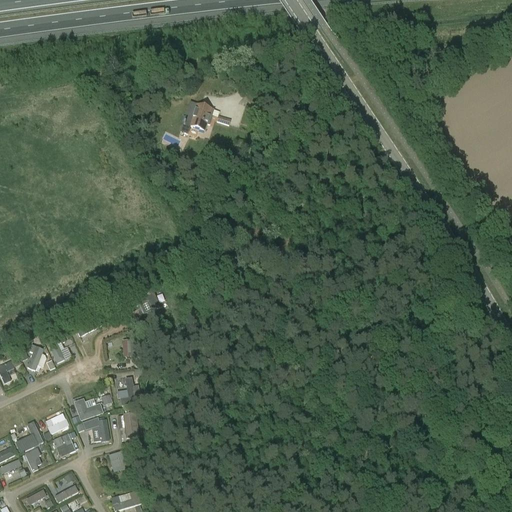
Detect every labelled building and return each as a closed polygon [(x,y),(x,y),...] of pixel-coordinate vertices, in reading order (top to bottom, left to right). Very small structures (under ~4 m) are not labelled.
[(259,76),(255,73),(251,78),(244,89),(250,94),(258,83),(255,81),(259,76)] [(180,135),(188,137),(190,128),(205,133),(207,126),(209,126),(213,111),(190,104),(183,126),(182,126),(180,135)] [(229,127),(230,122),(218,118),(216,123),(229,127)] [(152,292),(129,303),(132,310),(148,302),(152,312),(160,309),(152,292)] [(101,328),(97,320),(76,331),(80,339),(101,328)] [(129,333),(131,358),(142,358),(139,332),(129,333)] [(65,362),(55,342),(47,346),(57,366),(65,362)] [(27,370),(35,373),(44,352),(32,347),(29,354),(33,355),(27,370)] [(48,371),(54,369),(50,362),(45,364),(48,371)] [(0,368),(0,377),(4,387),(11,383),(7,374),(14,371),(11,364),(0,368)] [(133,380),(125,381),(128,399),(120,400),(121,408),(137,406),(133,380)] [(101,398),(103,407),(111,404),(109,395),(101,398)] [(87,410),(84,401),(74,405),(80,423),(103,416),(100,406),(87,410)] [(139,439),(136,415),(123,417),(126,441),(139,439)] [(50,437),(69,428),(65,421),(47,430),(50,437)] [(97,421),(81,427),(84,434),(97,429),(100,445),(109,444),(106,423),(97,424),(97,421)] [(41,443),(32,425),(24,429),(29,440),(19,444),(16,437),(11,439),(18,454),(41,443)] [(76,453),(68,436),(52,443),(55,450),(65,445),(70,456),(76,453)] [(0,463),(14,456),(11,450),(0,455),(0,463)] [(118,461),(122,472),(136,468),(130,450),(108,457),(110,464),(118,461)] [(41,466),(38,459),(41,458),(37,451),(24,457),(33,474),(38,472),(37,469),(41,466)] [(0,474),(1,477),(21,469),(18,462),(0,469),(0,474)] [(67,485),(74,481),(70,474),(63,478),(67,485)] [(58,505),(78,494),(75,488),(55,499),(58,505)] [(29,508),(46,498),(43,492),(25,502),(29,508)] [(113,511),(121,511),(141,506),(137,492),(129,495),(131,502),(120,505),(118,499),(110,501),(113,511)]
